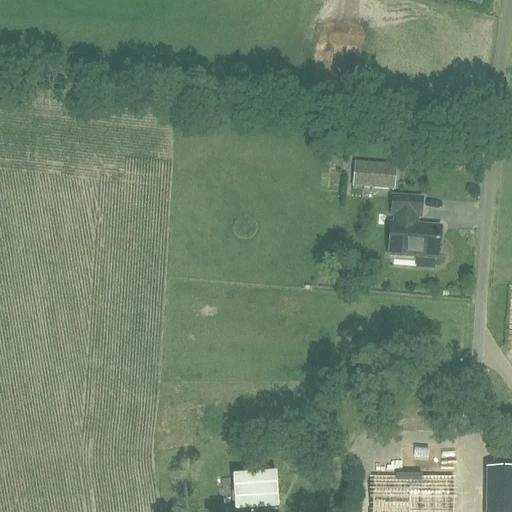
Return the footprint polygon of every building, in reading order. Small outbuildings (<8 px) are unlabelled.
[(462,0),(451,0),(450,8),(477,14),(479,4),(462,0)] [(394,166),(353,163),(351,188),(392,191),(394,166)] [(391,198),(390,216),(394,216),(393,226),(389,226),(387,256),(436,259),(438,229),(411,227),(412,218),(419,218),(420,200),(391,198)] [(451,511),(452,448),(402,447),(402,479),(371,479),(370,511),(451,511)] [(231,478),(233,511),(257,511),(278,510),(275,475),(231,478)] [(511,511),(511,481),(493,482),(492,511),(511,511)]
